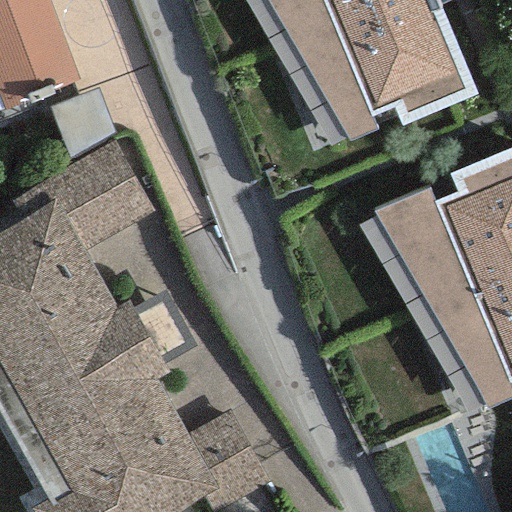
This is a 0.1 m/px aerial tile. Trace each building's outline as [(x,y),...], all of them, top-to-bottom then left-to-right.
[(47,0),(0,0),(0,103),(79,67),(47,0)] [(449,0),(304,0),(360,118),(479,63),(449,0)] [(54,95),(70,140),(114,125),(99,80),(54,95)] [(511,136),(390,194),(485,393),(511,380),(511,136)] [(69,191),(0,227),(0,395),(62,511),(141,511),(218,471),(69,191)]
